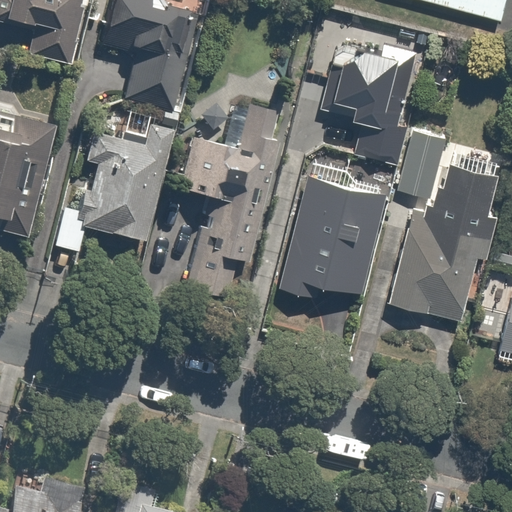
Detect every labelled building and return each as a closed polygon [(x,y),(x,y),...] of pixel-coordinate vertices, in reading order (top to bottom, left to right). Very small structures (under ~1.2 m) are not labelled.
[(86,0),(14,0),(8,29),(34,35),(29,54),(71,64),(86,0)] [(157,0),(111,0),(102,55),(129,59),(121,104),(177,113),(193,16),(156,10),(157,0)] [(506,0),(403,0),(500,25),(506,0)] [(385,53),(341,43),(336,67),(344,69),(335,108),(362,114),(352,156),(401,167),(410,129),(402,127),(420,51),(387,43),(385,53)] [(286,117),(241,107),(232,148),(199,140),(185,203),(205,207),(187,290),(245,303),(286,117)] [(60,129),(0,117),(0,235),(38,243),(60,129)] [(448,139),(412,132),(399,194),(435,201),(448,139)] [(122,141),(92,134),(84,169),(95,171),(85,213),(64,208),(54,249),(84,256),(89,236),(137,248),(163,143),(124,133),(122,141)] [(415,208),(392,306),(468,324),(483,258),(499,261),(508,221),(486,216),(495,175),(459,167),(454,190),(443,187),(437,213),(415,208)] [(393,197),(311,178),(284,295),(305,300),(308,284),(369,298),(393,197)] [(511,315),(501,359),(511,362),(511,315)] [(89,511),(96,492),(43,474),(38,491),(24,486),(16,508),(8,506),(6,511),(89,511)]
